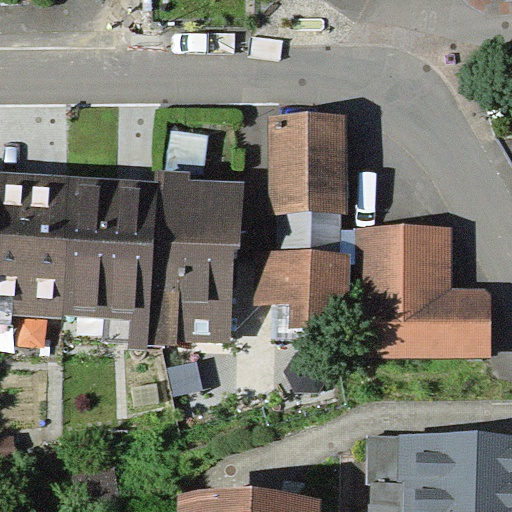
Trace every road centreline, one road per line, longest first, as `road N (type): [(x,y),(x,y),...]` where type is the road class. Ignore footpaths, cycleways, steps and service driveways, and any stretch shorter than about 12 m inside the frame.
road 1 (unknown): [(511,403),(357,432),(81,511)]
road 2 (residential): [(0,73),(386,72)]
road 3 (residential): [(386,72),(511,242)]
road 4 (residential): [(386,72),(467,28),(511,21)]
